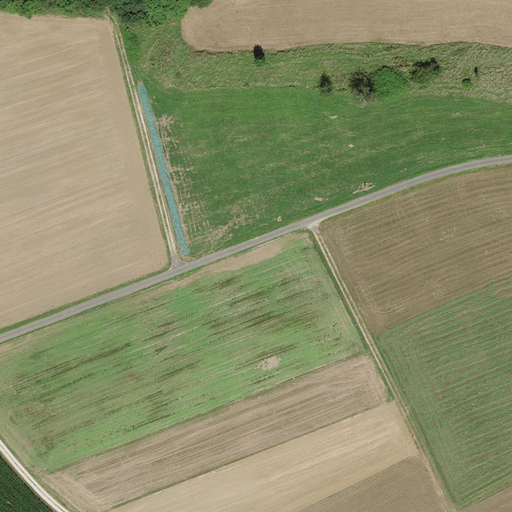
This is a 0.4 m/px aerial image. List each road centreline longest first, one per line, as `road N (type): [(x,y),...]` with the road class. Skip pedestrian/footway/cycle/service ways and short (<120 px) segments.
road 1 (unclassified): [(0,338),(436,172),(511,160)]
road 2 (track): [(306,222),(447,511)]
road 3 (track): [(178,268),(114,22)]
